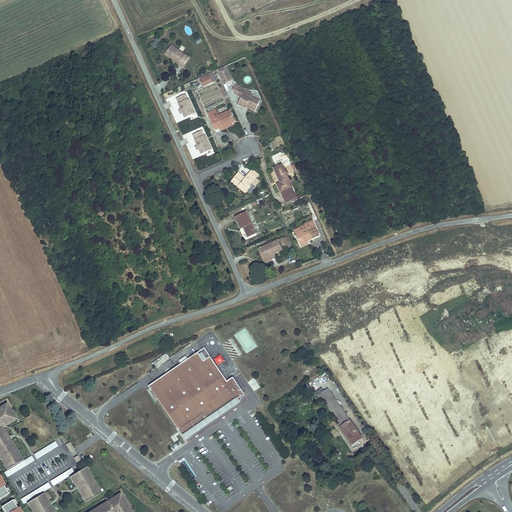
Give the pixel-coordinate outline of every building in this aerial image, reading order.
[(242,12),(272,0),(242,0),(237,2),(242,12)] [(181,53),(177,50),(170,45),(164,53),(178,63),(177,64),(181,67),(188,57),(181,53)] [(227,66),(217,71),(224,84),(233,79),(227,66)] [(210,73),(199,78),(203,87),(213,83),(210,76),(211,76),(210,73)] [(238,85),(235,93),(241,96),(238,103),(245,106),(246,104),(256,108),(259,100),(243,93),(245,88),(238,85)] [(186,94),(176,98),(181,109),(179,110),(180,114),(182,113),(184,118),(196,113),(189,98),(188,99),(186,94)] [(208,113),(210,118),(218,115),(215,110),(208,113)] [(218,115),(210,118),(215,129),(218,127),(231,121),(234,120),(230,110),(218,115)] [(231,121),(218,127),(220,131),(233,125),(231,121)] [(203,130),(193,135),(198,145),(195,146),(197,150),(199,150),(201,154),(213,149),(206,135),(205,135),(203,130)] [(276,183),(282,196),(293,191),(291,186),(281,164),(279,165),(278,165),(277,164),(276,165),(276,166),(273,167),(279,179),(280,179),(281,181),(276,183)] [(251,170),(248,173),(255,179),(258,175),(251,170)] [(255,179),(248,173),(245,178),(239,174),(238,174),(237,173),(230,182),(236,186),(238,186),(247,192),(251,187),(250,186),(255,179)] [(293,191),(282,196),(285,202),(295,198),(293,191)] [(245,211),(234,216),(240,228),(243,227),(247,236),(255,233),(245,211)] [(314,225),(295,233),(299,243),(318,235),(314,225)] [(285,248),(281,239),(281,238),(258,249),(264,262),(269,259),(267,255),(274,253),(280,250),(281,251),(285,248)] [(234,335),(246,353),(256,346),(245,328),(243,330),(244,332),(241,334),(239,332),(234,335)] [(183,437),(238,399),(244,394),(233,377),(227,381),(204,347),(148,386),(183,437)] [(218,365),(224,361),(221,355),(215,358),(218,365)] [(328,389),(318,396),(353,447),(359,443),(357,441),(362,438),(328,389)] [(185,440),(240,402),(238,399),(183,437),(185,440)] [(0,407),(0,459),(7,471),(24,460),(3,428),(17,420),(7,403),(0,407)] [(241,419),(231,426),(248,451),(260,444),(241,419)] [(221,432),(211,439),(228,464),(239,457),(221,432)] [(55,442),(34,455),(37,459),(58,446),(55,442)] [(203,445),(193,452),(210,477),(221,470),(203,445)] [(87,467),(71,477),(77,488),(85,503),(102,493),(87,467)] [(50,480),(52,485),(75,474),(72,469),(50,480)] [(0,500),(9,495),(4,487),(6,485),(0,475),(0,500)] [(49,483),(31,494),(33,497),(51,487),(49,483)] [(45,494),(28,504),(32,511),(54,511),(51,505),(45,494)] [(131,511),(129,511),(127,511),(126,510),(129,508),(124,500),(121,503),(117,496),(98,507),(100,509),(95,511),(131,511)] [(12,501),(2,508),(4,511),(21,511),(18,506),(16,507),(12,501)]
